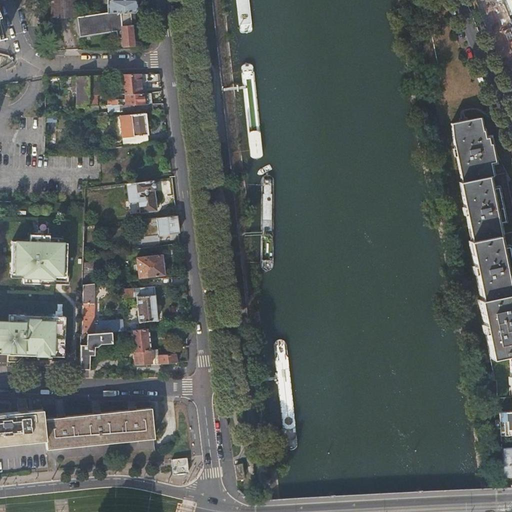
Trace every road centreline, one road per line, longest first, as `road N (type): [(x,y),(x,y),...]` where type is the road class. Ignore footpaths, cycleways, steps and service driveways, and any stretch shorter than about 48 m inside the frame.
road 1 (residential): [(204,388),(167,59)]
road 2 (secondary): [(511,499),(269,511)]
road 3 (secondary): [(213,503),(121,482),(0,493)]
road 4 (residential): [(0,382),(204,388)]
road 5 (residential): [(7,0),(26,50),(49,63),(167,59)]
road 6 (residential): [(453,0),(511,135)]
